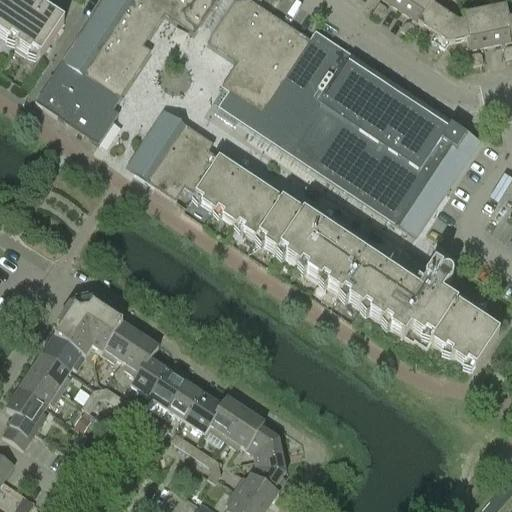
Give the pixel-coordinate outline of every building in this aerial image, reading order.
[(0,0),(0,40),(16,51),(29,60),(31,56),(39,61),(39,62),(41,59),(63,25),(49,16),(51,13),(50,10),(35,0),(0,0)] [(137,0),(108,0),(104,7),(144,33),(157,13),(143,4),(137,0)] [(150,0),(173,15),(182,0),(150,0)] [(182,0),(173,15),(199,32),(219,0),(182,0)] [(381,0),(380,2),(399,15),(409,0),(381,0)] [(436,0),(409,0),(399,15),(418,27),(431,8),(436,0)] [(318,158),(341,124),(319,110),(352,61),(314,37),(309,45),(248,4),(234,7),(233,6),(211,40),(248,65),(216,113),(308,174),(319,158),(318,158)] [(131,53),(144,33),(104,7),(91,27),(130,54),(131,53)] [(385,11),(383,10),(378,7),(372,17),(381,22),(386,14),(385,11)] [(447,47),(466,43),(467,43),(463,24),(462,24),(457,25),(431,8),(418,27),(431,36),(427,42),(443,53),(447,47)] [(505,8),(483,13),(490,50),(511,45),(507,22),(508,22),(505,8)] [(467,43),(466,43),(468,54),(490,50),(483,13),(460,17),(462,24),(463,24),(467,43)] [(408,41),(415,31),(408,26),(404,27),(400,35),(408,41)] [(83,52),(125,79),(139,58),(131,53),(130,54),(91,27),(79,45),(85,49),(83,52)] [(511,61),(511,49),(505,51),(503,54),(504,63),(511,61)] [(111,101),(125,79),(83,52),(69,72),(69,73),(111,101)] [(477,57),(469,59),(472,70),(483,68),(481,59),(477,57)] [(352,61),(319,110),(341,124),(318,158),(319,158),(308,174),(406,239),(437,192),(443,196),(476,146),(352,61)] [(61,67),(49,85),(99,118),(99,117),(111,101),(69,73),(69,72),(61,67)] [(49,85),(34,107),(97,150),(113,126),(99,117),(99,118),(49,85)] [(194,199),(218,163),(166,128),(133,179),(175,206),(184,192),(194,199)] [(218,163),(194,199),(202,204),(200,208),(213,216),(234,230),(255,244),(276,258),(297,272),(318,286),(339,300),(360,314),(373,323),(381,328),(383,330),(402,342),(412,349),(414,347),(426,355),(430,348),(451,362),(472,377),(498,337),(497,337),(484,328),(485,325),(485,321),(443,294),(450,285),(444,281),(443,275),(442,274),(442,275),(441,275),(440,275),(440,276),(433,271),(427,279),(426,281),(422,278),(415,288),(237,169),(233,170),(232,172),(218,163)] [(62,333),(56,341),(85,362),(91,352),(99,358),(119,329),(110,323),(114,317),(94,304),(90,310),(75,313),(69,309),(56,329),(62,333)] [(116,364),(121,367),(139,339),(120,327),(119,329),(99,358),(114,367),(116,364)] [(151,360),(152,360),(158,352),(139,339),(121,367),(123,374),(135,382),(136,382),(151,360)] [(54,340),(41,359),(69,377),(72,373),(76,375),(85,362),(56,341),(54,340)] [(41,359),(29,377),(61,398),(70,384),(66,382),(69,377),(41,359)] [(130,390),(149,403),(167,375),(162,372),(165,368),(152,360),(151,360),(136,382),(135,382),(130,390)] [(167,415),(187,383),(174,375),(171,378),(167,375),(149,403),(167,415)] [(61,398),(29,377),(17,395),(45,413),(48,409),(52,411),(61,398)] [(167,415),(185,427),(203,399),(198,396),(201,392),(187,383),(167,415)] [(106,392),(103,393),(105,403),(109,406),(115,398),(106,392)] [(89,399),(87,403),(95,408),(97,404),(95,394),(92,395),(89,399)] [(45,413),(17,395),(5,414),(15,421),(8,431),(29,445),(46,420),(42,418),(45,413)] [(207,430),(222,407),(210,398),(207,402),(203,399),(185,427),(203,439),(209,431),(207,430)] [(118,400),(112,408),(122,414),(127,406),(118,400)] [(210,437),(224,446),(244,414),(226,402),(222,407),(207,430),(209,431),(213,433),(210,437)] [(89,418),(95,408),(87,403),(80,413),(89,418)] [(139,414),(130,408),(125,416),(134,423),(139,414)] [(244,414),(224,446),(237,455),(240,451),(245,455),(263,428),(263,427),(244,414)] [(89,425),(80,419),(73,429),(83,435),(89,425)] [(253,460),(254,466),(281,460),(277,443),(273,440),(275,437),(263,428),(245,455),(253,460)] [(8,431),(1,442),(22,456),(24,453),(29,445),(8,431)] [(154,433),(150,440),(160,447),(160,446),(164,440),(154,433)] [(179,453),(185,445),(175,438),(170,446),(179,453)] [(185,445),(179,453),(189,459),(194,451),(185,445)] [(70,452),(66,458),(76,465),(82,455),(77,452),(70,452)] [(199,454),(194,462),(203,469),(209,460),(199,454)] [(0,460),(0,475),(6,480),(11,472),(13,469),(0,460)] [(209,460),(203,469),(208,471),(218,469),(217,466),(209,460)] [(251,479),(276,497),(285,484),(281,482),(284,477),(281,460),(254,466),(256,472),(251,479)] [(209,478),(206,483),(214,489),(220,480),(219,476),(209,478)] [(243,482),(234,496),(258,511),(268,511),(278,498),(276,497),(251,479),(247,485),(243,482)] [(4,492),(0,500),(0,506),(12,511),(13,511),(19,499),(4,492)] [(258,511),(234,496),(225,509),(229,511),(228,511),(258,511)] [(14,511),(29,511),(32,508),(25,502),(22,501),(14,511)]
